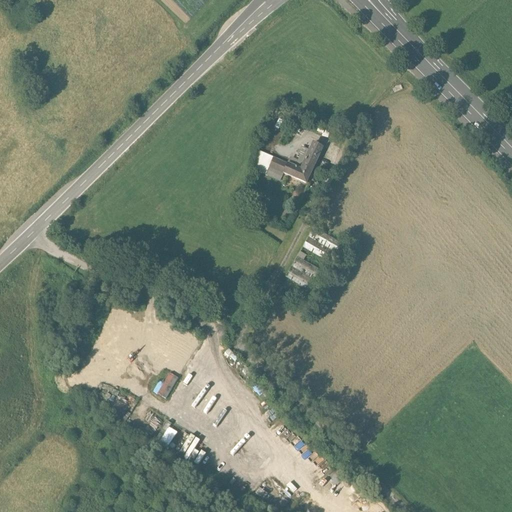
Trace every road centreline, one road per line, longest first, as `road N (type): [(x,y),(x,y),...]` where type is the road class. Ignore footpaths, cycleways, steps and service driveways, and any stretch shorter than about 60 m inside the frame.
road 1 (tertiary): [(0,262),(247,20)]
road 2 (primary): [(411,45),(511,151)]
